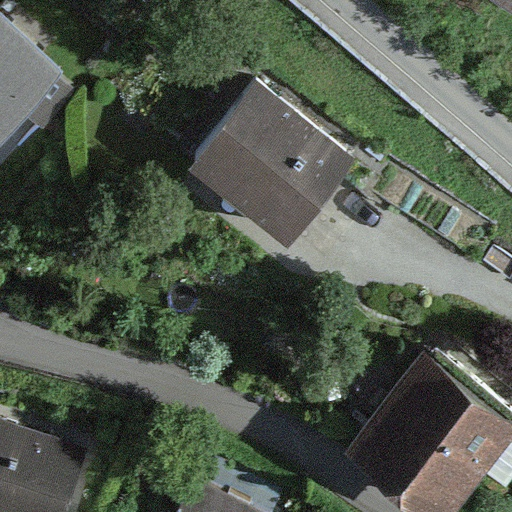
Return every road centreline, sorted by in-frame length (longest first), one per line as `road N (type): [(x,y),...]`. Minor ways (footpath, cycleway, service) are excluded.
road 1 (residential): [(410,511),(289,437),(185,394),(0,344)]
road 2 (residential): [(359,0),(511,139)]
